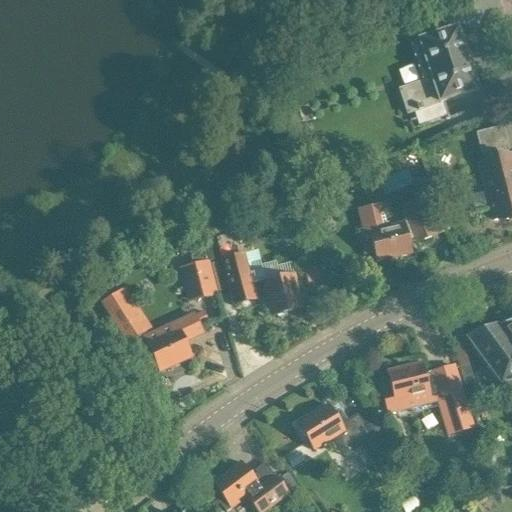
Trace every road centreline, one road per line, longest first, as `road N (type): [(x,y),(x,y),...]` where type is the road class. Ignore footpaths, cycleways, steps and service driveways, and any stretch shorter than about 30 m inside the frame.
road 1 (tertiary): [(103,511),(210,426),(333,346),(511,265)]
road 2 (unclassified): [(0,378),(41,459),(85,511)]
